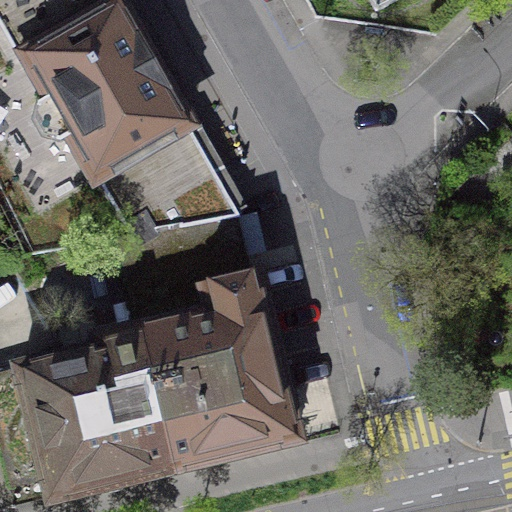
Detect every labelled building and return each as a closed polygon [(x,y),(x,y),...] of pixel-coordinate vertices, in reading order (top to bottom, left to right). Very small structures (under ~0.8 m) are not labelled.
[(0,0),(0,187),(31,250),(116,236),(116,233),(128,231),(237,219),(240,216),(216,172),(213,171),(187,126),(188,125),(151,61),(119,3),(117,4),(114,0),(0,0)] [(370,0),(376,10),(394,0),(370,0)] [(116,233),(116,236),(139,331),(189,319),(185,302),(194,300),(193,298),(186,265),(246,257),(242,239),(237,219),(128,231),(116,233)] [(189,319),(139,331),(173,469),(242,452),(297,439),(258,282),(193,298),(194,300),(185,302),(189,319)] [(173,469),(139,331),(100,342),(102,351),(0,376),(0,432),(13,485),(46,477),(52,499),(112,484),(160,472),(173,469)]
